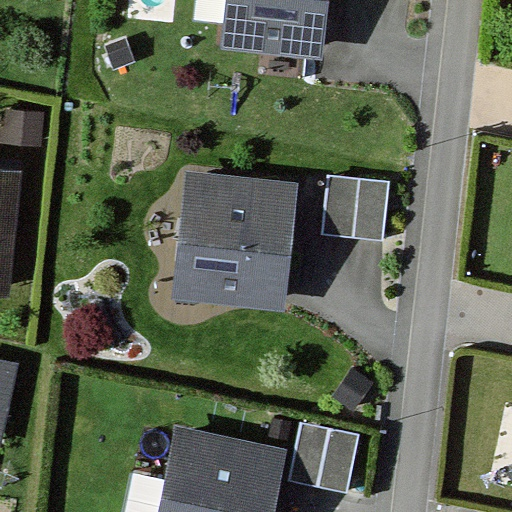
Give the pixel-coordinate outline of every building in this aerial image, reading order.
[(332,0),(230,0),(225,41),(326,53),(332,0)] [(0,292),(12,293),(22,162),(0,160),(0,292)] [(326,220),(388,227),(394,168),(332,162),(326,220)] [(300,176),(187,166),(175,294),(289,304),(300,176)] [(0,439),(17,356),(0,352),(0,439)] [(360,428),(301,416),(289,478),(347,489),(360,428)] [(275,511),(287,442),(178,423),(162,511),(275,511)] [(126,511),(157,511),(166,471),(136,465),(126,511)]
